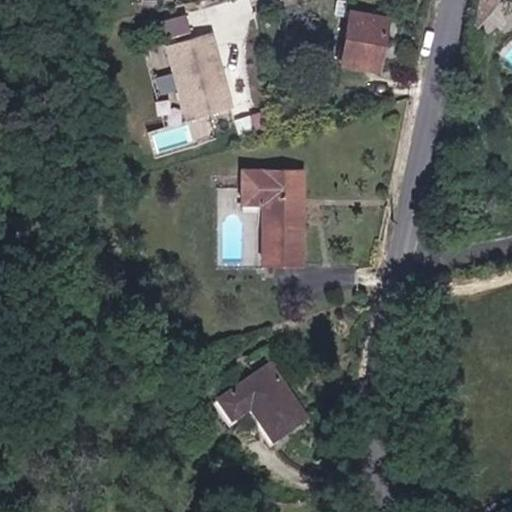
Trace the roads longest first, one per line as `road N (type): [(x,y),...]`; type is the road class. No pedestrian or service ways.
road 1 (residential): [(457,0),(400,262)]
road 2 (residential): [(393,295),(367,433),(392,511)]
road 3 (residential): [(393,295),(511,276)]
